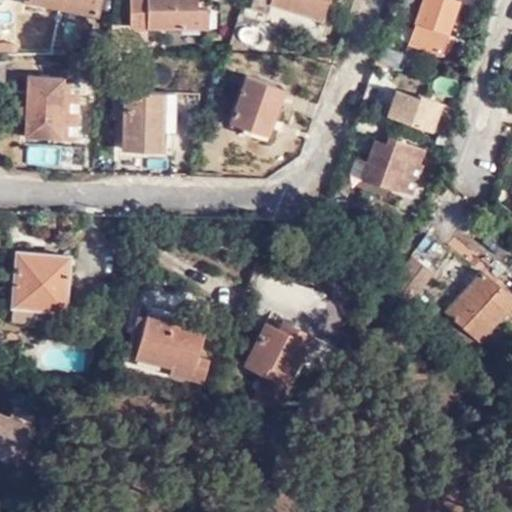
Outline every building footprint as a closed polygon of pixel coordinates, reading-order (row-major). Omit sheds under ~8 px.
[(61,0),(60,7),(92,13),(94,0),(61,0)] [(143,29),(205,29),(205,11),(194,11),(194,0),(127,0),(127,25),(127,52),(144,50),(143,29)] [(325,0),(250,0),(249,8),(267,14),(270,5),(319,20),(325,0)] [(420,0),(406,42),(437,53),(455,0),(420,0)] [(127,53),(127,52),(127,25),(113,24),(111,34),(108,53),(127,53)] [(94,53),(108,53),(111,34),(98,33),(90,31),(87,53),(94,53)] [(229,121),(265,134),(282,86),(246,73),(229,121)] [(63,84),(63,79),(28,78),(26,139),(60,140),(63,84)] [(63,84),(60,140),(77,140),(79,85),(63,84)] [(386,114),(428,130),(439,101),(417,93),(416,96),(395,88),(386,114)] [(158,128),(159,92),(119,91),(117,149),(157,150),(158,128)] [(170,92),(159,92),(158,128),(169,128),(170,92)] [(417,162),(422,147),(387,135),(385,140),(374,137),(366,159),(369,160),(364,178),(410,194),(421,163),(417,162)] [(29,143),(29,161),(59,161),(59,143),(29,143)] [(349,173),(364,178),(369,160),(366,159),(355,155),(349,173)] [(405,303),(447,251),(429,236),(387,289),(405,303)] [(11,305),(62,309),(65,261),(36,259),(36,252),(14,252),(11,305)] [(65,254),(36,252),(36,259),(65,261),(65,254)] [(511,301),(511,299),(478,272),(443,312),(445,314),(443,317),(439,313),(437,315),(435,314),(427,323),(448,340),(459,327),(477,342),(511,301)] [(61,321),(62,309),(11,305),(10,319),(61,321)] [(143,318),(134,316),(128,348),(136,349),(135,356),(172,364),(171,371),(203,378),(208,354),(198,352),(203,324),(173,317),(173,314),(145,308),(143,318)] [(267,379),(254,404),(278,407),(286,388),(284,386),(299,356),(310,332),(283,318),(277,327),(265,321),(244,367),(267,379)] [(479,349),(477,342),(459,327),(448,340),(471,359),(479,349)] [(336,345),(310,332),(299,356),(326,368),(336,345)] [(486,383),(500,396),(511,382),(511,378),(499,368),(486,383)] [(35,423),(0,409),(0,452),(20,460),(35,423)]
